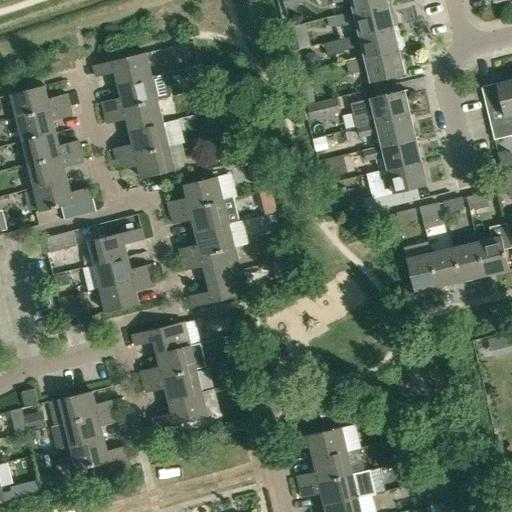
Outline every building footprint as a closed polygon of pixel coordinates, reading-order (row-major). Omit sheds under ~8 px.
[(351,0),(354,10),(388,2),(391,1),(391,0),(331,0),(332,2),(340,0),(351,0)] [(388,2),(354,10),(335,15),(338,25),(356,21),(360,33),(394,25),(397,24),(398,21),(397,14),(394,13),(391,13),(388,2),(391,2),(391,1),(388,2)] [(290,27),(288,28),(289,34),(307,30),(305,24),(290,27)] [(397,24),(394,25),(360,33),(365,56),(400,48),(402,47),(404,44),(403,37),(399,35),(396,35),(394,26),(397,25),(397,24)] [(400,48),(365,56),(346,61),(349,72),(368,67),(371,80),(405,72),(400,49),(402,48),(402,47),(400,48)] [(118,83),(152,75),(146,51),(92,64),(95,76),(115,71),(118,83)] [(152,75),(118,83),(121,95),(102,100),(104,111),(157,98),(152,75)] [(486,108),(493,139),(511,134),(511,78),(497,82),(502,104),(486,108)] [(17,117),(69,103),(67,92),(48,97),(45,85),(11,93),(17,117)] [(377,121),(411,112),(405,89),(352,101),(355,113),(373,108),(377,121)] [(163,121),(157,98),(104,111),(107,123),(127,118),(130,130),(163,121)] [(311,119),(341,112),(337,98),(307,105),(311,119)] [(72,114),(69,103),(17,117),(23,140),(57,131),(53,119),(72,114)] [(411,112),(377,121),(357,125),(360,136),(379,131),(382,144),(416,136),(411,112)] [(220,115),(203,119),(207,137),(224,132),(220,115)] [(163,121),(130,130),(134,142),(114,147),(117,158),(169,145),(163,121)] [(60,143),(57,131),(23,140),(29,163),(81,150),(78,139),(60,143)] [(325,136),(313,139),(316,151),(328,148),(325,136)] [(416,136),(382,144),(363,149),(366,159),(385,155),(388,168),(422,159),(416,136)] [(169,145),(117,158),(119,169),(139,164),(143,177),(175,169),(169,145)] [(81,150),(29,163),(35,186),(68,178),(65,165),(84,161),(81,150)] [(340,157),(325,160),(329,177),(344,173),(340,157)] [(422,159),(388,168),(369,172),(372,183),(391,179),(394,192),(428,183),(422,159)] [(260,168),(248,171),(251,184),(264,180),(260,168)] [(201,174),(202,178),(185,183),(188,196),(168,200),(171,211),(224,198),(218,175),(217,175),(216,171),(201,174)] [(71,190),(68,178),(35,186),(41,210),(93,197),(90,185),(71,190)] [(485,191),(466,195),(469,206),(488,202),(485,191)] [(392,205),(389,193),(364,199),(367,211),(392,205)] [(462,196),(443,201),(446,212),(464,207),(462,196)] [(224,200),(224,198),(171,211),(174,222),(193,218),(196,230),(239,219),(234,198),(224,200)] [(439,202),(420,206),(423,218),(441,213),(439,202)] [(275,204),(259,208),(262,216),(277,212),(275,204)] [(415,207),(396,212),(399,223),(418,218),(415,207)] [(278,213),(268,216),(271,227),(280,225),(278,213)] [(125,219),(101,225),(86,229),(95,263),(128,255),(125,242),(144,238),(141,226),(127,230),(125,219)] [(239,219),(196,230),(199,242),(179,247),(182,258),(235,245),(230,223),(239,221),(239,219)] [(494,237),(478,241),(486,274),(509,268),(504,246),(511,244),(511,243),(507,223),(492,227),(494,237)] [(49,249),(72,244),(69,231),(46,236),(49,249)] [(478,241),(454,246),(462,279),(486,274),(478,241)] [(235,245),(182,258),(185,269),(204,264),(207,277),(241,269),(235,245)] [(462,279),(454,246),(431,252),(438,285),(462,279)] [(438,285),(431,252),(407,257),(415,290),(438,285)] [(128,255),(95,263),(100,286),(153,273),(150,262),(131,267),(128,255)] [(241,269),(207,277),(211,289),(191,294),(194,305),(247,292),(241,269)] [(287,271),(275,273),(277,283),(289,281),(287,271)] [(153,273),(100,286),(106,310),(140,302),(137,289),(156,285),(153,273)] [(158,352),(191,344),(185,320),(132,333),(135,344),(155,340),(158,352)] [(511,332),(489,337),(492,350),(511,345),(511,332)] [(152,365),(159,364),(154,342),(135,345),(137,358),(150,356),(152,365)] [(191,344),(158,352),(161,364),(141,369),(144,380),(206,365),(200,343),(191,345),(191,344)] [(236,350),(224,353),(226,362),(238,359),(236,350)] [(206,365),(144,380),(146,391),(166,386),(169,399),(203,391),(197,368),(206,366),(206,365)] [(35,387),(21,391),(25,406),(39,403),(35,387)] [(66,421),(118,409),(115,397),(96,402),(93,390),(61,398),(66,421)] [(203,391),(169,399),(172,412),(153,417),(155,427),(208,414),(203,391)] [(27,432),(25,423),(21,408),(10,411),(14,426),(16,435),(27,432)] [(120,420),(118,409),(66,421),(72,445),(105,437),(102,424),(120,420)] [(39,412),(24,415),(28,431),(43,428),(39,412)] [(313,457),(347,449),(342,425),(288,438),(291,450),(310,445),(313,457)] [(108,449),(105,437),(72,445),(78,468),(130,456),(127,444),(108,449)] [(418,446),(411,447),(413,458),(421,456),(418,446)] [(347,449),(313,457),(316,470),(297,474),(299,485),(353,473),(347,449)] [(361,449),(352,450),(355,470),(363,469),(361,449)] [(353,473),(299,485),(302,496),(322,492),(325,504),(358,497),(372,494),(367,470),(353,473)] [(17,497),(14,486),(6,488),(8,494),(9,499),(17,497)] [(358,497),(325,504),(326,511),(361,511),(358,497)]
